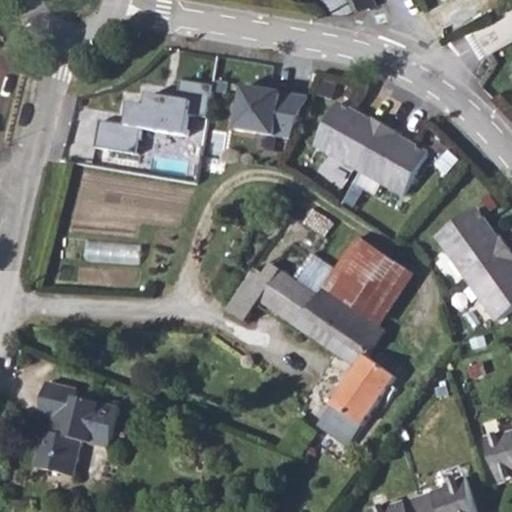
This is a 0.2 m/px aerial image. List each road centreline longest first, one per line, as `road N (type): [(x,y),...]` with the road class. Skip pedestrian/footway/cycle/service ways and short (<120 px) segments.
road 1 (residential): [(111,6),(341,45),(401,66)]
road 2 (unclassified): [(0,300),(64,33)]
